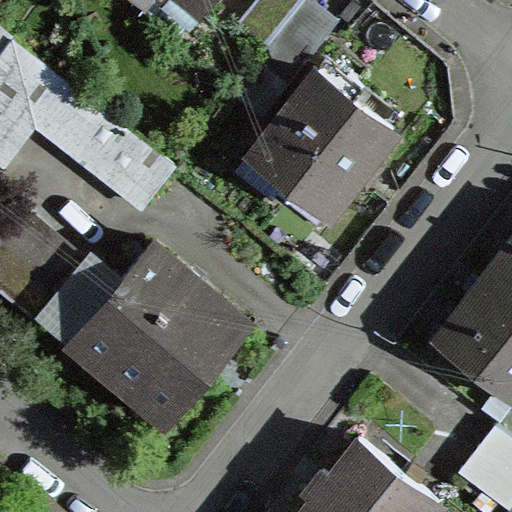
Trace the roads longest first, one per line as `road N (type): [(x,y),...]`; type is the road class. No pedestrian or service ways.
road 1 (residential): [(511,133),(211,511)]
road 2 (residential): [(0,413),(115,511)]
